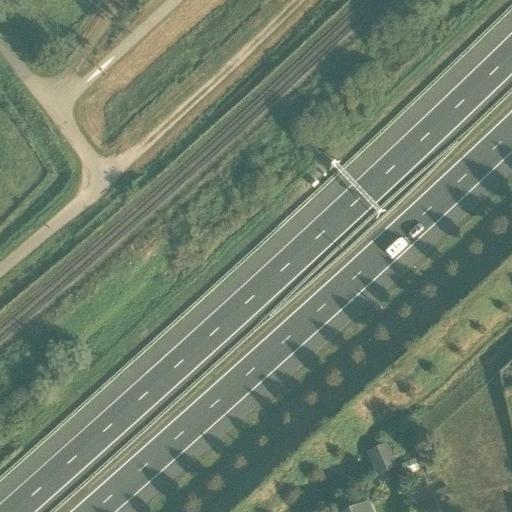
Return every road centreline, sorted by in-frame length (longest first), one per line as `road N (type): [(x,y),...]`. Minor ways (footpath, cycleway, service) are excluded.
road 1 (motorway): [(511,50),(10,511)]
road 2 (motorway): [(92,511),(511,128)]
road 3 (unclassified): [(0,264),(103,175),(0,39)]
road 4 (track): [(103,175),(292,0)]
road 5 (track): [(54,111),(71,56),(109,0)]
